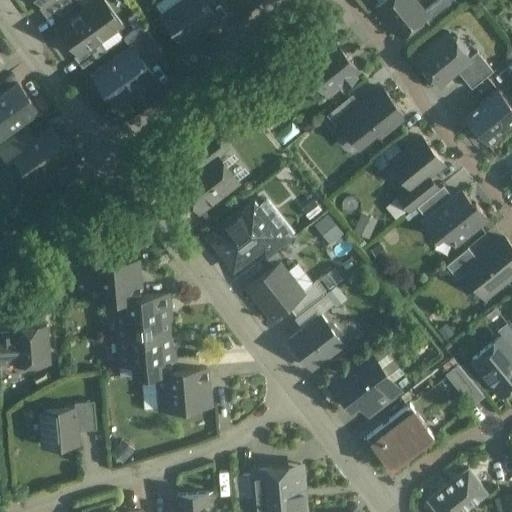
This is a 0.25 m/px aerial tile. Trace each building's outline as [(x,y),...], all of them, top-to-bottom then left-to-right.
[(59,0),(51,0),(43,6),(43,5),(39,8),(47,19),(64,7),(59,0)] [(96,0),(83,9),(59,27),(78,53),(78,54),(92,45),(117,26),(98,0),(96,0)] [(76,0),(83,9),(96,0),(76,0)] [(183,0),(162,15),(182,42),(187,43),(196,37),(197,31),(216,18),(208,6),(202,0),(183,0)] [(427,16),(413,0),(383,0),(375,7),(401,38),(427,16)] [(143,24),(124,38),(131,48),(133,47),(147,66),(164,54),(143,24)] [(448,32),(417,58),(438,84),(456,70),(470,58),(469,57),(466,54),(468,49),(457,36),(452,36),(448,32)] [(316,33),(289,57),(301,71),(310,64),(309,63),(328,48),(316,33)] [(357,70),(334,42),(328,48),(309,63),(310,64),(318,74),(315,77),(328,93),(342,82),(345,85),(354,77),(352,74),(357,70)] [(92,45),(78,54),(78,53),(74,56),(82,68),(99,55),(92,45)] [(131,48),(93,75),(114,104),(154,76),(147,66),(133,47),(131,48)] [(470,58),(456,70),(471,88),(493,71),(477,51),(469,57),(470,58)] [(511,66),(507,61),(498,69),(504,76),(511,69),(511,66)] [(0,96),(0,135),(36,110),(18,84),(0,96)] [(346,116),(340,121),(340,122),(358,144),(375,130),(380,137),(402,119),(397,113),(400,110),(382,87),(360,105),(346,116)] [(511,105),(499,89),(465,117),(487,144),(511,122),(511,105)] [(360,105),(352,95),(338,106),(346,116),(360,105)] [(338,106),(328,115),(336,125),(340,122),(340,121),(346,116),(338,106)] [(213,128),(186,152),(197,166),(215,152),(216,153),(226,145),(213,128)] [(35,140),(15,154),(16,155),(21,163),(20,163),(19,168),(22,172),(27,173),(28,172),(34,180),(36,178),(39,182),(49,175),(46,171),(69,155),(50,129),(35,140)] [(28,131),(0,150),(7,161),(16,155),(15,154),(35,140),(28,131)] [(421,136),(390,161),(410,185),(413,189),(428,177),(444,164),(421,136)] [(197,166),(177,182),(199,210),(237,181),(216,153),(215,152),(197,166)] [(410,185),(397,195),(410,212),(417,207),(438,189),(428,177),(413,189),(410,185)] [(438,189),(417,207),(427,219),(453,198),(443,185),(438,189)] [(473,204),(462,190),(453,198),(427,219),(423,222),(436,238),(444,232),(453,244),(487,217),(475,203),(473,204)] [(253,202),(209,236),(220,250),(222,249),(236,266),(277,234),(278,234),(276,231),(253,202)] [(327,211),(315,221),(331,241),(343,230),(327,211)] [(285,224),(276,231),(278,234),(277,234),(285,243),(294,236),(285,224)] [(511,274),(511,247),(504,237),(477,259),(463,271),(464,273),(484,297),(511,274)] [(468,248),(446,265),(457,279),(464,273),(463,271),(477,259),(468,248)] [(137,260),(88,264),(91,302),(113,300),(112,288),(140,285),(137,260)] [(279,263),(248,287),(272,317),(288,305),(302,294),(301,292),(279,263)] [(336,266),(316,277),(321,286),(341,275),(336,266)] [(314,281),(301,292),(302,294),(288,305),(295,315),(324,294),(314,281)] [(140,285),(112,288),(113,300),(127,299),(127,298),(141,297),(141,296),(140,285)] [(336,286),(326,294),(334,303),(343,296),(336,286)] [(169,294),(142,296),(144,308),(166,307),(166,308),(170,308),(169,294)] [(141,296),(141,297),(127,298),(127,299),(128,311),(116,312),(119,338),(169,333),(166,308),(166,307),(144,308),(142,296),(141,296)] [(321,315),(289,340),(311,368),(339,346),(332,337),(335,335),(337,330),(334,325),(329,326),(321,315)] [(46,325),(12,328),(12,334),(14,362),(15,366),(49,363),(46,325)] [(511,329),(508,325),(497,333),(500,337),(511,350),(511,329)] [(169,333),(119,338),(121,365),(133,364),(134,376),(153,374),(152,362),(171,360),(169,333)] [(12,334),(0,334),(0,362),(14,362),(12,334)] [(500,337),(472,360),(482,372),(482,375),(487,381),(490,381),(501,395),(506,391),(511,392),(511,391),(511,350),(500,337)] [(371,354),(332,384),(345,401),(359,403),(390,379),(371,354)] [(482,394),(459,366),(449,375),(472,403),(482,394)] [(207,368),(179,371),(180,383),(208,380),(207,368)] [(179,371),(176,371),(176,372),(157,373),(160,410),(210,406),(208,380),(180,383),(179,371)] [(390,379),(359,403),(371,419),(400,397),(390,384),(393,382),(390,379)] [(93,402),(74,404),(74,408),(75,407),(77,432),(95,430),(93,402)] [(410,404),(366,438),(390,469),(433,435),(410,404)] [(74,408),(39,411),(43,446),(78,443),(77,432),(75,407),(74,408)] [(136,449),(124,439),(112,453),(125,463),(136,449)] [(299,471),(272,474),(274,494),(255,496),(256,511),(304,511),(301,466),(299,466),(299,471)] [(468,468),(428,500),(437,511),(461,511),(487,493),(468,468)] [(272,469),(258,470),(253,475),(255,496),(274,494),(272,474),(272,469)] [(207,511),(206,494),(177,496),(178,511),(207,511)]
